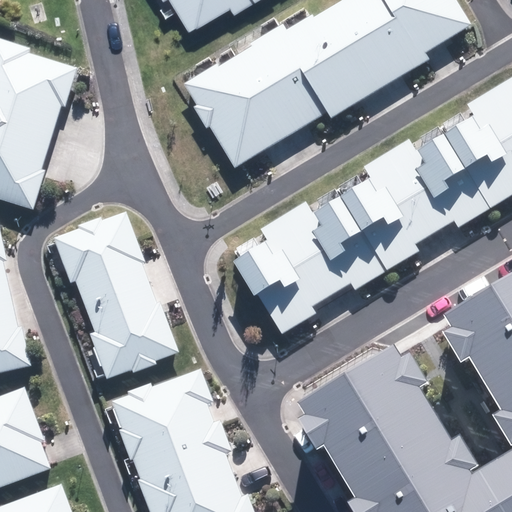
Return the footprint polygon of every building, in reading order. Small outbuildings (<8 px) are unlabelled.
[(169,0),(189,31),(240,0),(169,0)] [(327,0),(184,87),(235,171),(470,29),(452,0),(327,0)] [(0,202),(32,212),(76,71),(0,47),(0,202)] [(511,79),(227,251),(280,337),(511,196),(511,79)] [(53,241),(106,382),(180,355),(127,214),(53,241)] [(0,376),(31,370),(0,233),(0,376)] [(301,391),(373,511),(511,511),(511,264),(442,306),(511,421),(511,439),(459,471),(381,342),(301,391)] [(111,404),(151,511),(253,511),(201,371),(111,404)] [(23,390),(0,398),(0,489),(53,470),(23,390)] [(70,511),(60,485),(0,507),(0,511),(70,511)]
